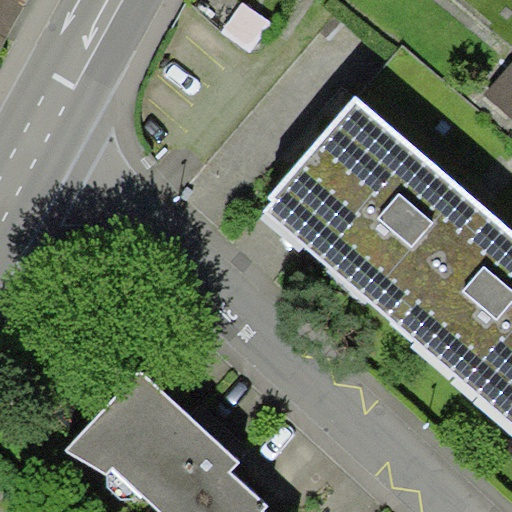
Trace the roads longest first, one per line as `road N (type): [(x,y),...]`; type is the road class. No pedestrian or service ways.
road 1 (residential): [(458,511),(84,167),(41,137)]
road 2 (secondary): [(117,0),(41,137)]
